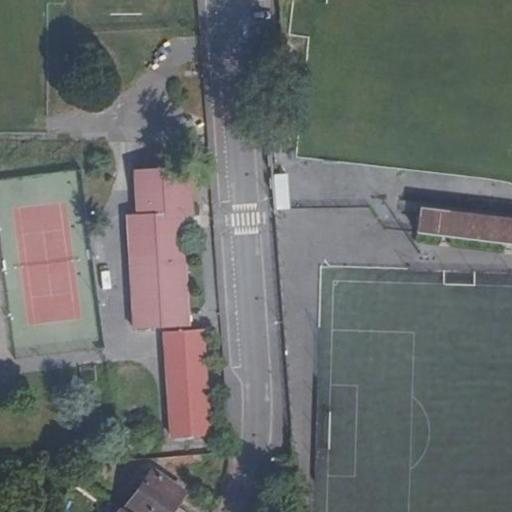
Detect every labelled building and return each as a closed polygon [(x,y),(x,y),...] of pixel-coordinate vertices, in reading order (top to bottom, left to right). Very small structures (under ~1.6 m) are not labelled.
[(123,209),(129,319),(184,315),(179,224),(163,225),(162,207),(178,206),(188,206),(186,160),(129,163),(131,208),(123,209)] [(285,169),(270,170),(273,204),(288,203),(285,169)] [(511,201),(420,191),(416,221),(511,231),(511,201)] [(179,224),(178,206),(162,207),(163,225),(179,224)] [(163,326),(169,428),(205,425),(199,324),(163,326)] [(146,431),(127,432),(127,439),(146,439),(146,431)] [(104,473),(85,463),(80,473),(99,483),(104,473)] [(159,463),(131,504),(142,511),(172,511),(191,485),(159,463)] [(142,511),(131,504),(123,499),(112,511),(142,511)]
